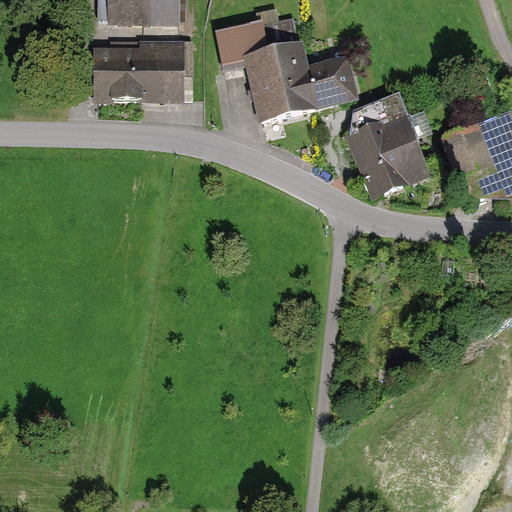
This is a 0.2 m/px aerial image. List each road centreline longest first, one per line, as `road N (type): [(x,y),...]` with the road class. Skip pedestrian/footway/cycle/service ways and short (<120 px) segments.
road 1 (unclassified): [(511,234),(369,220),(269,168),(168,138),(0,133)]
road 2 (track): [(350,212),(313,511)]
